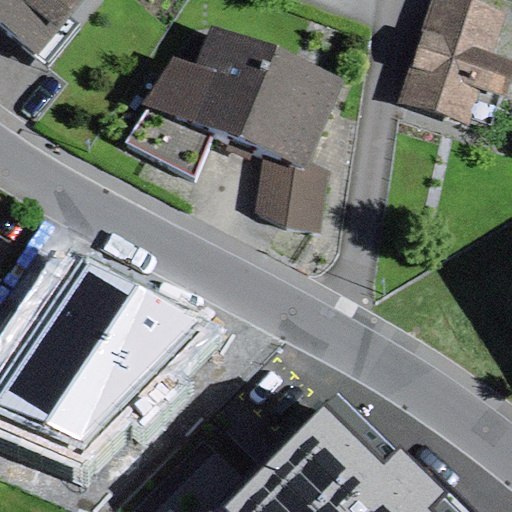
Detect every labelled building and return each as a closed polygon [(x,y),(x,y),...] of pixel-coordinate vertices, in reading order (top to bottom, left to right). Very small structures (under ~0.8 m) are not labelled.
[(0,0),(0,32),(39,65),(91,0),(0,0)] [(508,17),(451,0),(434,0),(401,107),(470,128),(471,124),(492,130),(501,101),(507,103),(511,88),(511,62),(495,56),(508,17)] [(174,61),(144,110),(149,112),(126,147),(197,184),(216,137),(267,155),(256,218),(288,230),(322,234),(331,173),(314,167),(346,85),(212,31),(196,70),(174,61)] [(192,289),(88,247),(61,311),(34,301),(8,374),(39,386),(26,414),(130,455),(192,289)] [(283,354),(130,511),(348,511),(295,459),(310,441),(341,406),(283,354)] [(382,511),(310,441),(295,459),(348,511),(382,511)]
